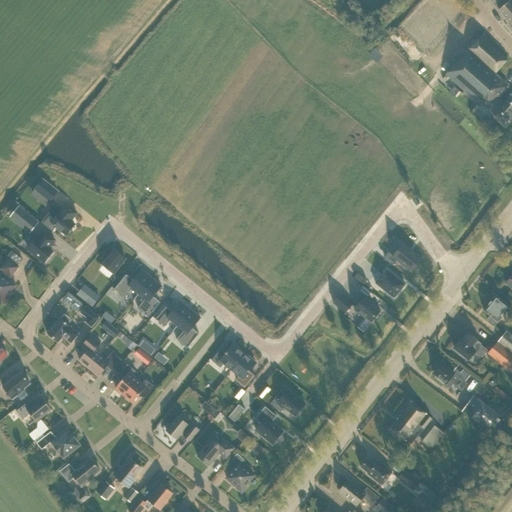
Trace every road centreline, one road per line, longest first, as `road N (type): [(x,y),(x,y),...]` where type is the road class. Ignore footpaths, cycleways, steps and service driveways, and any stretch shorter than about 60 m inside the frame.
road 1 (residential): [(23,338),(111,225),(278,354),(403,202),(462,282)]
road 2 (tertiary): [(280,511),(462,282)]
road 3 (residential): [(139,432),(23,338)]
road 4 (residential): [(237,511),(139,432)]
